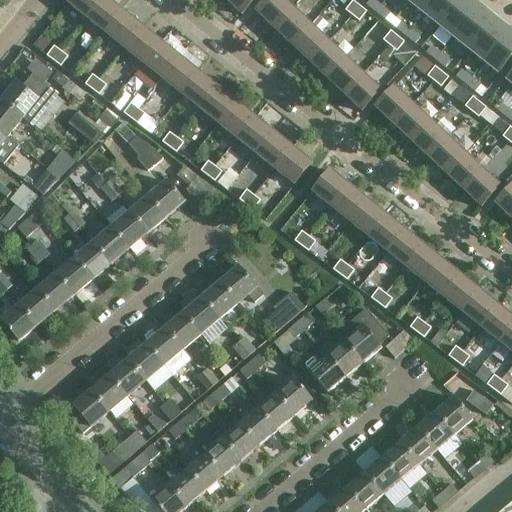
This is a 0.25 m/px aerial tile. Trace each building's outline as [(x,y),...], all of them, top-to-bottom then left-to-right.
[(71,0),(67,6),(87,21),(103,0),(71,0)] [(104,0),(103,0),(87,21),(105,36),(123,15),(104,0)] [(223,0),(223,1),(241,18),(257,0),(223,0)] [(268,0),(256,13),(255,14),(273,31),(292,11),(280,0),(268,0)] [(371,0),(366,6),(375,14),(380,7),(371,0)] [(411,0),(408,4),(423,16),(435,0),(411,0)] [(435,0),(423,16),(438,28),(460,0),(435,0)] [(468,0),(460,0),(438,28),(453,40),(478,8),(468,0)] [(352,3),(345,12),(352,18),(359,8),(352,3)] [(380,7),(375,14),(385,21),(390,15),(380,7)] [(359,8),(352,18),(358,23),(366,14),(359,8)] [(478,8),(453,40),(468,52),(493,20),(478,8)] [(292,11),(273,31),(291,48),(310,27),(292,11)] [(123,15),(105,36),(124,52),(142,30),(123,15)] [(493,20),(468,52),(483,64),(508,32),(493,20)] [(401,24),(396,30),(405,38),(410,31),(401,24)] [(310,27),(291,48),(308,64),(327,44),(310,27)] [(142,30),(124,52),(143,67),(161,45),(142,30)] [(410,31),(405,38),(415,45),(420,39),(410,31)] [(511,34),(508,32),(483,64),(498,77),(511,59),(511,34)] [(390,33),(382,43),(389,48),(397,39),(390,33)] [(43,54),(50,45),(41,39),(35,47),(43,54)] [(397,39),(389,48),(390,49),(393,51),(395,53),(396,54),(404,44),(398,39),(397,39)] [(327,44),(308,64),(325,80),(345,60),(327,44)] [(395,53),(391,57),(404,69),(407,65),(417,55),(404,44),(396,54),(395,53)] [(161,45),(143,67),(162,82),(179,60),(161,45)] [(54,48),(46,58),(53,63),(61,54),(54,48)] [(431,48),(426,54),(436,62),(441,56),(431,48)] [(61,54),(53,63),(61,69),(68,59),(61,54)] [(441,56),(436,62),(445,69),(450,63),(441,56)] [(422,59),(414,68),(426,78),(433,68),(422,59)] [(179,60),(162,82),(180,97),(198,75),(179,60)] [(345,60),(325,80),(343,97),(362,76),(345,60)] [(434,69),(427,78),(434,84),(441,74),(434,69)] [(461,72),(456,78),(466,86),(471,79),(461,72)] [(57,74),(52,81),(62,89),(67,81),(57,74)] [(441,74),(434,84),(440,89),(448,80),(441,74)] [(198,75),(180,97),(199,112),(217,90),(198,75)] [(0,103),(23,121),(30,126),(55,94),(32,76),(22,89),(16,84),(0,103)] [(362,76),(343,97),(361,114),(362,113),(380,94),(362,76)] [(85,87),(92,92),(99,82),(92,77),(85,87)] [(471,79),(466,86),(475,93),(480,87),(471,79)] [(99,82),(92,92),(99,97),(106,88),(99,82)] [(217,90),(199,112),(218,127),(236,105),(217,90)] [(393,90),(374,110),(392,127),(412,107),(393,90)] [(472,99),(464,109),(471,114),(479,105),(472,99)] [(499,102),(494,109),(504,116),(509,110),(499,102)] [(0,103),(0,133),(8,140),(23,121),(0,103)] [(236,105),(218,127),(237,142),(254,120),(236,105)] [(479,105),(471,114),(478,120),(486,110),(479,105)] [(130,106),(123,115),(130,121),(137,111),(130,106)] [(412,107),(392,127),(410,144),(429,123),(412,107)] [(137,111),(130,121),(137,126),(145,116),(137,111)] [(105,112),(99,121),(109,129),(116,121),(106,113),(105,112)] [(76,116),(68,126),(94,146),(102,136),(76,116)] [(254,120),(237,142),(256,157),(273,135),(254,120)] [(429,123),(410,144),(428,160),(447,140),(429,123)] [(159,140),(165,132),(159,127),(153,135),(159,140)] [(125,129),(117,136),(129,146),(139,158),(136,161),(148,173),(163,160),(159,157),(125,129)] [(511,130),(510,129),(502,138),(509,144),(511,140),(511,130)] [(0,150),(8,140),(0,133),(0,150)] [(162,144),(169,150),(176,140),(169,135),(162,144)] [(273,135),(256,157),(274,172),(292,150),(273,135)] [(176,140),(169,150),(176,155),(183,145),(176,140)] [(447,140),(428,160),(445,176),(464,156),(447,140)] [(292,150),(274,172),(294,187),(294,186),(311,166),(311,165),(292,150)] [(62,153),(47,171),(49,172),(59,181),(76,164),(62,153)] [(96,156),(90,161),(95,167),(101,161),(96,156)] [(464,156),(445,176),(463,193),(482,172),(464,156)] [(208,163),(200,173),(207,178),(215,169),(208,163)] [(215,169),(207,178),(214,184),(222,174),(215,169)] [(47,171),(32,189),(43,198),(59,181),(49,172),(47,171)] [(482,172),(463,193),(481,210),(482,209),(500,189),(482,172)] [(329,173),(313,193),(332,209),(349,188),(329,173)] [(97,176),(90,182),(99,192),(100,190),(105,186),(97,176)] [(191,187),(186,192),(203,211),(220,196),(198,179),(191,187)] [(111,181),(105,186),(117,199),(122,194),(111,181)] [(147,198),(166,221),(185,205),(166,182),(147,198)] [(0,195),(6,200),(11,193),(0,184),(0,195)] [(105,186),(100,190),(111,204),(117,199),(105,186)] [(511,186),(494,206),(495,206),(511,222),(511,186)] [(349,188),(332,209),(351,224),(367,203),(349,188)] [(28,192),(15,207),(25,215),(38,199),(28,192)] [(239,202),(246,207),(253,197),(246,192),(239,202)] [(253,197),(246,207),(253,212),(260,203),(253,197)] [(166,221),(147,198),(129,213),(147,236),(166,221)] [(367,203),(351,224),(369,239),(386,218),(367,203)] [(67,204),(62,209),(68,216),(79,230),(80,230),(86,225),(67,204)] [(15,207),(0,226),(8,232),(14,227),(25,216),(25,215),(15,207)] [(147,236),(129,213),(110,229),(129,252),(147,236)] [(68,216),(63,221),(74,234),(79,230),(68,216)] [(386,218),(369,239),(388,254),(405,233),(386,218)] [(25,224),(17,230),(18,231),(26,240),(35,232),(27,222),(25,224)] [(129,252),(110,229),(92,244),(111,267),(129,252)] [(301,233),(294,243),(301,248),(308,239),(301,233)] [(405,233),(388,254),(407,270),(423,249),(405,233)] [(308,239),(301,248),(308,254),(308,253),(315,244),(308,239)] [(38,242),(32,247),(43,261),(44,262),(51,257),(38,242)] [(111,267),(92,244),(73,260),(92,282),(111,267)] [(31,248),(27,252),(38,265),(42,261),(43,261),(32,247),(31,248)] [(423,249),(407,270),(425,285),(442,264),(423,249)] [(92,282),(73,260),(54,276),(73,298),(92,282)] [(333,272),(332,272),(339,277),(347,267),(340,262),(333,272)] [(442,264),(425,285),(444,300),(461,279),(442,264)] [(347,267),(339,277),(347,282),(354,273),(347,267)] [(258,291),(257,291),(238,269),(219,285),(238,307),(249,298),(255,305),(264,298),(258,291)] [(0,274),(0,283),(6,291),(12,287),(0,274)] [(73,298),(54,276),(36,291),(55,313),(73,298)] [(461,279),(444,300),(462,315),(479,294),(461,279)] [(238,307),(219,285),(202,300),(220,322),(238,307)] [(55,313),(36,291),(18,307),(37,329),(55,313)] [(378,291),(371,300),(378,306),(385,296),(378,291)] [(267,321),(277,334),(305,310),(291,294),(272,310),(275,313),(267,321)] [(479,294),(462,315),(481,330),(498,309),(479,294)] [(385,296),(378,306),(385,311),(392,301),(385,296)] [(220,322),(202,300),(182,316),(201,338),(220,322)] [(325,301),(314,309),(322,318),(332,309),(325,301)] [(37,329),(18,307),(0,321),(0,322),(18,344),(37,329)] [(511,319),(498,309),(481,330),(500,345),(511,329),(511,319)] [(344,343),(363,366),(381,350),(379,347),(389,339),(366,311),(347,327),(354,334),(344,343)] [(201,338),(182,316),(164,331),(183,354),(201,338)] [(297,324),(304,332),(314,324),(307,316),(297,324)] [(409,329),(409,330),(416,335),(424,325),(416,320),(409,329)] [(304,332),(297,324),(287,332),(294,340),(304,332)] [(424,325),(416,335),(423,340),(424,340),(431,330),(424,325)] [(511,329),(500,345),(511,355),(511,329)] [(431,346),(435,349),(447,334),(440,330),(434,338),(436,340),(431,346)] [(183,354),(164,331),(146,346),(164,369),(183,354)] [(337,335),(320,350),(321,351),(326,357),(325,358),(345,381),(363,366),(344,343),(343,343),(337,335)] [(239,344),(249,357),(256,352),(245,339),(239,344)] [(249,357),(239,344),(232,350),(243,363),(249,357)] [(164,369),(146,346),(127,362),(146,385),(164,369)] [(455,348),(448,358),(455,363),(462,354),(455,348)] [(325,358),(326,357),(321,351),(313,358),(318,364),(307,373),(327,396),(345,381),(325,358)] [(462,354),(455,363),(462,369),(469,359),(462,354)] [(248,365),(256,374),(266,365),(259,357),(248,365)] [(146,385),(127,362),(109,377),(128,400),(146,385)] [(239,373),(246,382),(256,374),(248,365),(239,373)] [(225,366),(219,372),(224,378),(231,373),(225,366)] [(202,376),(212,389),(218,383),(208,371),(202,376)] [(197,380),(208,392),(212,389),(202,376),(197,380)] [(128,400),(109,377),(90,393),(109,415),(128,400)] [(493,377),(486,387),(493,392),(500,382),(493,377)] [(312,403),(293,381),(274,396),(294,419),(312,403)] [(500,382),(493,392),(500,398),(500,397),(507,388),(500,382)] [(213,395),(220,404),(230,395),(223,387),(213,395)] [(109,415),(90,393),(72,408),(75,411),(67,418),(83,437),(109,415)] [(473,393),(466,403),(485,417),(493,407),(473,393)] [(203,403),(211,412),(220,404),(213,395),(203,403)] [(294,419),(274,396),(257,411),(276,434),(294,419)] [(435,415),(454,438),(472,422),(453,399),(435,415)] [(164,407),(175,420),(182,415),(171,401),(164,407)] [(175,420),(164,407),(160,411),(171,424),(175,420)] [(276,434),(257,411),(239,426),(258,449),(276,434)] [(454,438),(435,415),(417,430),(436,453),(454,438)] [(177,425),(184,434),(195,425),(187,417),(177,425)] [(184,434),(177,425),(168,433),(175,442),(184,434)] [(258,449),(239,426),(221,441),(240,464),(258,449)] [(399,445),(418,468),(436,453),(417,430),(399,445)] [(130,439),(140,451),(147,445),(137,433),(130,439)] [(110,456),(105,460),(100,465),(98,466),(108,478),(140,451),(130,439),(110,456)] [(240,464),(221,441),(203,456),(222,479),(240,464)] [(418,468),(399,445),(382,459),(401,482),(418,468)] [(159,455),(152,447),(143,454),(150,463),(159,455)] [(124,470),(111,481),(122,494),(126,499),(129,496),(136,491),(139,488),(132,480),(150,465),(142,455),(124,470)] [(186,471),(205,494),(222,479),(203,456),(186,471)] [(477,465),(484,473),(494,465),(487,456),(477,465)] [(401,482),(382,459),(364,475),(383,498),(401,482)] [(484,473),(477,465),(467,473),(474,482),(484,473)] [(205,494),(186,471),(168,486),(187,509),(205,494)] [(366,511),(383,498),(364,475),(346,489),(365,511),(366,511)] [(183,511),(187,509),(168,486),(150,501),(158,511),(183,511)] [(441,495),(448,503),(458,495),(451,486),(441,495)] [(365,511),(346,489),(328,504),(334,511),(365,511)] [(448,503),(441,495),(431,503),(438,511),(448,503)]
